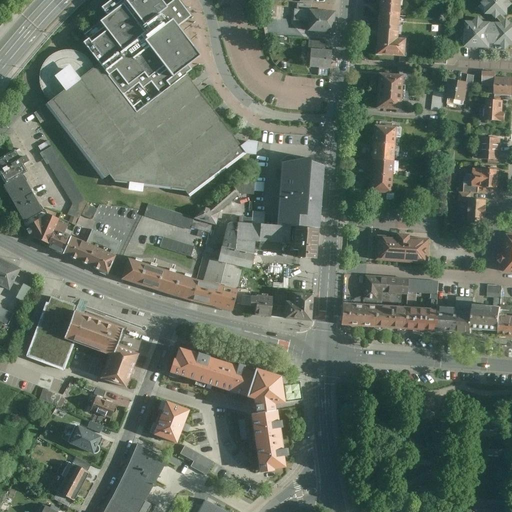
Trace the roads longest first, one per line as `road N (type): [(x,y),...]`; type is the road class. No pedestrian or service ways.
road 1 (unknown): [(193,87),(141,126),(88,86),(69,98),(76,121),(110,160),(142,176),(176,170),(232,137)]
road 2 (residential): [(89,511),(175,312)]
road 3 (residential): [(0,239),(175,312)]
road 4 (residential): [(324,351),(511,365)]
road 5 (residential): [(330,267),(493,278)]
road 6 (residential): [(175,312),(324,351)]
road 7 (tertiary): [(330,267),(338,121)]
road 8 (residential): [(205,0),(227,79),(258,108)]
road 9 (tertiary): [(338,121),(348,0)]
